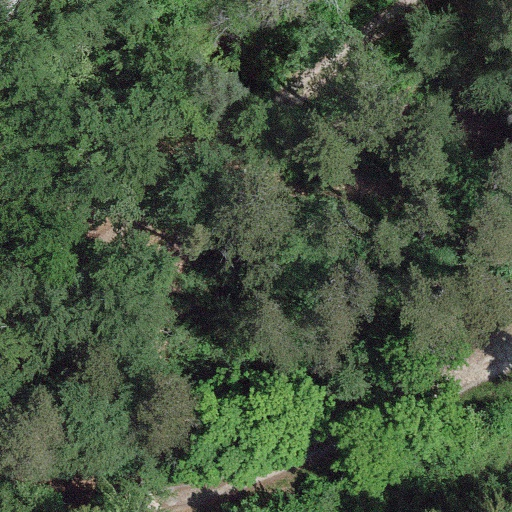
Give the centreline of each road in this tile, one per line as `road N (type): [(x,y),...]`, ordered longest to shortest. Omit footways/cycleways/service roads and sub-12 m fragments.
road 1 (track): [(420,0),(0,318)]
road 2 (track): [(151,511),(284,469),(511,364)]
